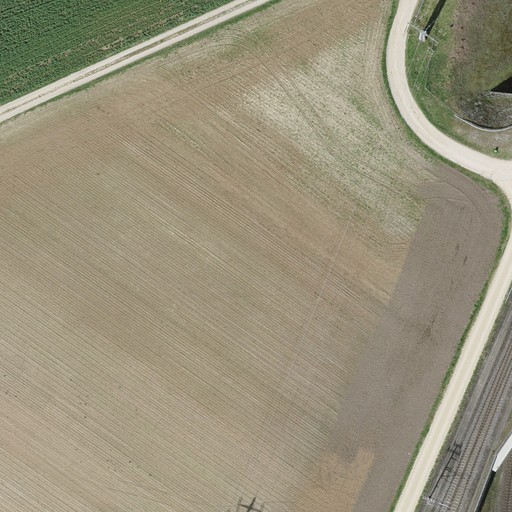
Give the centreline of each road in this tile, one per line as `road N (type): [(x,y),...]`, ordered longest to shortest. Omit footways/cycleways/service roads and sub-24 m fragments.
road 1 (track): [(253,0),(0,114)]
road 2 (track): [(402,511),(511,256)]
road 3 (track): [(511,177),(455,152),(407,108),(395,51),(409,0)]
